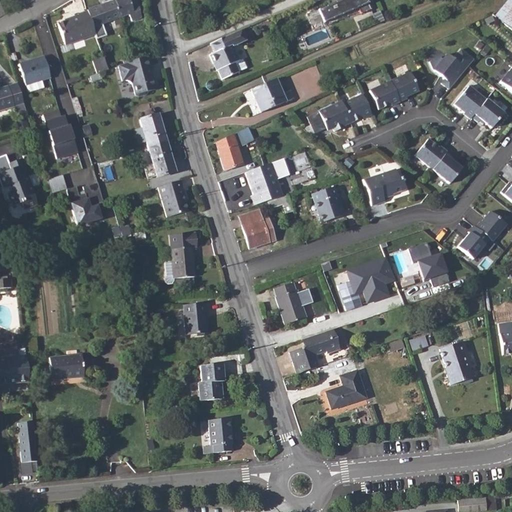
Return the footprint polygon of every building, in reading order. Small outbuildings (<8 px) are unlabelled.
[(115,0),(114,1),(120,17),(127,15),(131,23),(141,19),(138,0),(115,0)] [(337,0),(337,1),(317,10),(323,23),(358,7),(359,10),(360,13),(370,9),(366,0),(337,0)] [(511,0),(506,0),(494,16),(511,29),(511,0)] [(114,1),(87,10),(88,12),(93,27),(120,17),(114,1)] [(93,27),(88,12),(79,15),(79,16),(70,19),(70,20),(58,24),(65,46),(96,36),(93,27)] [(240,30),(210,43),(214,52),(209,54),(213,63),(215,62),(222,79),(238,72),(234,62),(238,60),(232,45),(236,43),(244,39),(240,30)] [(442,85),(449,90),(474,60),(465,53),(457,62),(449,54),(428,62),(431,71),(443,81),(442,85)] [(19,64),(26,86),(42,81),(49,78),(53,91),(61,89),(51,56),(44,58),(43,57),(35,59),(36,61),(29,63),(28,61),(19,64)] [(134,61),(118,66),(122,81),(125,80),(132,84),(135,95),(138,97),(146,95),(147,92),(156,90),(148,59),(134,61)] [(511,66),(499,83),(511,93),(511,66)] [(99,73),(90,76),(92,82),(102,79),(99,73)] [(413,73),(391,81),(400,103),(409,99),(408,97),(421,92),(413,73)] [(276,78),(250,89),(260,112),(286,101),(276,78)] [(400,103),(391,81),(368,91),(378,112),(400,103)] [(0,110),(14,107),(17,119),(26,116),(17,83),(7,87),(0,88),(0,110)] [(486,100),(469,87),(455,105),(465,112),(463,116),(470,121),(474,116),(486,100)] [(362,96),(342,105),(351,125),(371,116),(362,96)] [(76,98),(72,99),(77,115),(82,113),(76,98)] [(504,114),(486,100),(474,116),(492,130),(504,114)] [(342,105),(341,102),(307,118),(314,133),(326,128),(327,131),(332,129),(334,132),(351,125),(342,105)] [(76,152),(63,115),(44,121),(56,159),(76,152)] [(140,120),(149,149),(167,144),(158,115),(140,120)] [(242,129),(234,133),(239,146),(247,141),(246,139),(252,135),(248,127),(242,129)] [(234,133),(216,141),(225,169),(242,163),(234,133)] [(445,153),(428,139),(415,156),(432,170),(444,155),(445,153)] [(167,144),(149,149),(157,178),(176,172),(167,144)] [(305,151),(285,157),(288,171),(309,165),(305,151)] [(462,169),(444,155),(432,170),(431,172),(449,186),(462,169)] [(0,181),(3,189),(7,187),(10,194),(7,195),(12,205),(19,202),(23,210),(36,205),(29,189),(31,188),(20,160),(8,164),(6,158),(3,157),(0,157),(0,181)] [(270,163),(245,172),(252,195),(264,190),(268,200),(281,196),(270,163)] [(395,169),(393,170),(400,192),(404,190),(401,180),(399,180),(395,169)] [(385,202),(384,198),(383,195),(393,193),(393,194),(400,192),(393,170),(363,179),(372,206),(385,202)] [(66,190),(62,176),(47,180),(51,194),(66,190)] [(511,179),(502,193),(511,200),(511,179)] [(181,182),(158,188),(167,218),(187,212),(183,197),(185,196),(181,182)] [(332,187),(311,194),(320,223),(341,217),(332,187)] [(281,196),(268,200),(271,209),(283,204),(287,215),(293,213),(287,194),(281,196)] [(75,228),(103,221),(99,204),(88,206),(87,199),(69,204),(75,228)] [(508,225),(489,209),(475,226),(490,238),(494,242),(508,225)] [(258,210),(239,217),(250,249),(275,241),(268,217),(262,219),(258,210)] [(125,228),(112,231),(114,238),(133,234),(131,227),(128,213),(122,215),(125,228)] [(473,259),(490,238),(475,226),(458,247),(473,259)] [(171,262),(165,263),(166,277),(164,279),(164,282),(167,284),(172,284),(174,281),(173,279),(193,277),(191,248),(194,248),(193,235),(170,237),(171,250),(170,251),(171,262)] [(432,288),(449,282),(439,254),(430,257),(425,243),(407,249),(412,264),(416,263),(422,282),(430,280),(432,288)] [(393,282),(384,257),(345,270),(354,295),(361,292),(366,305),(388,297),(384,285),(393,282)] [(10,280),(0,281),(0,290),(11,290),(10,280)] [(293,282),(274,289),(276,296),(275,297),(285,324),(305,317),(301,306),(312,302),(308,289),(297,293),(293,282)] [(182,305),(182,306),(185,335),(204,334),(206,333),(205,321),(206,320),(206,316),(205,304),(204,303),(182,305)] [(289,352),(296,373),(318,366),(315,356),(327,352),(327,354),(341,350),(334,328),(302,339),(305,346),(289,352)] [(511,332),(499,334),(502,356),(511,355),(511,332)] [(425,347),(423,337),(410,340),(412,349),(425,347)] [(463,342),(439,350),(447,374),(445,374),(449,386),(472,378),(464,354),(467,353),(463,342)] [(16,343),(0,344),(0,382),(27,381),(25,360),(25,356),(17,357),(16,343)] [(51,358),(48,358),(50,381),(83,378),(82,368),(80,356),(51,358)] [(198,383),(200,402),(222,400),(220,382),(224,382),(222,365),(200,366),(201,383),(198,383)] [(343,386),(326,392),(331,408),(365,398),(356,371),(340,376),(343,386)] [(210,447),(203,447),(203,455),(212,454),(231,452),(230,445),(231,445),(229,419),(208,421),(210,447)] [(32,422),(16,424),(19,448),(34,446),(32,422)] [(499,496),(457,500),(458,511),(472,511),(496,510),(495,507),(500,506),(499,496)]
